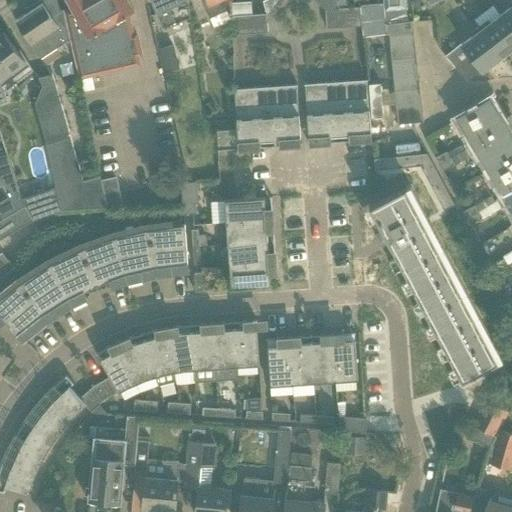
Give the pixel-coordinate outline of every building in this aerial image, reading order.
[(69,39),(62,10),(60,10),(56,0),(45,0),(15,20),(40,58),(69,39)] [(134,10),(128,0),(67,0),(73,9),(63,11),(63,10),(62,10),(69,39),(70,39),(79,78),(140,64),(138,55),(141,55),(136,33),(133,34),(128,13),(134,10)] [(187,0),(150,0),(163,27),(189,17),(189,9),(187,0)] [(187,0),(189,9),(187,0),(204,0),(207,7),(224,0),(187,0)] [(277,0),(264,0),(262,1),(266,13),(266,14),(278,0),(277,0)] [(339,8),(335,0),(313,0),(325,9),(334,9),(339,8)] [(342,8),(346,8),(345,0),(335,0),(339,8),(342,8)] [(386,24),(407,21),(404,0),(383,0),(383,2),(386,24)] [(510,6),(500,14),(511,29),(511,0),(508,3),(510,6)] [(383,2),(359,5),(359,7),(360,7),(360,8),(361,24),(361,26),(362,36),(387,33),(386,24),(383,2)] [(231,15),(240,15),(245,15),(245,3),(231,4),(231,15)] [(351,7),(346,8),(342,8),(344,27),(352,26),(351,7)] [(351,7),(352,26),(361,26),(361,24),(360,8),(360,7),(359,7),(351,7)] [(342,8),(339,8),(334,9),(335,28),(344,27),(342,8)] [(335,28),(334,9),(325,9),(326,28),(335,28)] [(258,14),(259,33),(268,32),(266,14),(266,13),(258,14)] [(249,14),(245,15),(240,15),(241,34),(250,33),(249,14)] [(258,14),(249,14),(250,33),(259,33),(258,14)] [(488,19),(479,25),(502,56),(511,48),(511,29),(500,14),(490,22),(488,19)] [(240,15),(231,15),(233,35),(241,34),(240,15)] [(412,21),(407,21),(386,24),(387,33),(387,37),(413,34),(412,21)] [(462,44),(461,43),(446,56),(455,67),(470,55),(482,71),(502,56),(479,25),(469,32),(472,36),(462,44)] [(4,91),(32,70),(20,49),(18,51),(3,32),(0,34),(0,103),(8,101),(4,91)] [(415,46),(413,34),(387,37),(389,49),(415,46)] [(179,69),(173,45),(158,48),(164,72),(179,69)] [(415,46),(389,49),(390,62),(416,59),(415,46)] [(416,59),(390,62),(392,74),(417,71),(416,59)] [(417,71),(392,74),(393,86),(419,83),(417,71)] [(52,74),(38,77),(42,86),(35,103),(47,144),(55,187),(60,211),(106,207),(103,193),(101,181),(100,176),(83,181),(52,74)] [(346,81),(349,140),(349,142),(351,141),(351,140),(370,139),(370,140),(371,140),(367,79),(346,81)] [(346,81),(326,82),(330,142),(349,140),(346,81)] [(330,143),(330,142),(326,82),(304,83),(304,85),(308,142),(308,143),(309,143),(309,144),(310,144),(310,143),(329,142),(329,143),(330,143)] [(380,83),(369,84),(371,118),(383,117),(380,83)] [(419,83),(393,86),(395,99),(420,96),(419,83)] [(297,84),(275,86),(280,146),(280,145),(299,144),(299,145),(301,145),(300,144),(301,144),(301,142),(300,142),(296,85),(297,85),(297,84)] [(275,86),(255,87),(259,148),(260,148),(260,147),(279,145),(279,146),(280,146),(275,86)] [(255,87),(234,88),(237,128),(216,130),(218,151),(219,151),(219,149),(238,148),(238,149),(239,149),(239,148),(258,147),(259,148),(255,87)] [(420,96),(395,99),(396,111),(422,108),(420,96)] [(503,120),(490,98),(457,118),(468,137),(463,140),(468,147),(511,121),(511,118),(510,115),(503,120)] [(422,108),(396,111),(398,124),(423,121),(422,108)] [(511,127),(511,121),(468,147),(471,153),(476,150),(488,170),(511,156),(511,135),(508,129),(511,127)] [(456,165),(471,155),(467,148),(451,158),(456,165)] [(447,151),(435,157),(439,164),(450,158),(447,151)] [(427,152),(419,153),(420,165),(422,169),(433,164),(427,152)] [(419,153),(411,154),(412,166),(420,165),(419,153)] [(0,186),(1,186),(8,197),(0,201),(0,214),(3,219),(5,218),(10,215),(11,214),(13,213),(18,210),(25,206),(21,199),(7,154),(0,156),(0,186)] [(411,154),(404,155),(405,167),(412,166),(411,154)] [(396,155),(389,156),(390,168),(397,167),(396,155)] [(404,155),(396,155),(397,167),(405,167),(404,155)] [(389,156),(381,157),(382,169),(390,168),(389,156)] [(499,189),(495,192),(475,204),(478,209),(511,189),(511,156),(488,170),(499,189)] [(381,157),(373,158),(375,170),(382,169),(381,157)] [(450,158),(439,164),(442,170),(454,165),(450,158)] [(433,164),(422,169),(426,176),(436,170),(433,164)] [(436,170),(426,176),(429,183),(440,177),(436,170)] [(440,177),(429,183),(433,189),(443,184),(440,177)] [(116,178),(101,181),(103,193),(118,190),(116,178)] [(196,182),(180,183),(182,203),(194,202),(197,202),(196,182)] [(443,184),(433,189),(436,196),(447,190),(443,184)] [(406,187),(369,207),(462,381),(498,362),(406,187)] [(511,189),(478,209),(482,217),(507,203),(511,210),(511,189)] [(447,190),(436,196),(440,203),(451,197),(447,190)] [(57,195),(25,206),(33,221),(60,211),(57,195)] [(451,197),(440,203),(444,210),(454,204),(451,197)] [(226,223),(273,219),(272,207),(271,207),(271,210),(265,210),(264,198),(224,200),(226,223)] [(467,217),(478,211),(474,204),(463,210),(467,217)] [(33,221),(25,206),(18,210),(26,224),(33,221)] [(13,213),(11,214),(20,228),(26,224),(18,210),(13,213)] [(481,217),(478,211),(467,217),(470,223),(481,217)] [(20,228),(11,214),(10,215),(5,218),(14,232),(20,228)] [(14,232),(5,218),(3,219),(0,221),(0,224),(7,236),(8,235),(14,232)] [(274,232),(273,219),(226,223),(227,244),(267,241),(266,230),(272,229),(272,232),(274,232)] [(20,283),(6,293),(0,298),(0,324),(4,321),(21,339),(20,340),(21,341),(46,320),(72,304),(87,297),(87,296),(86,296),(83,292),(96,285),(110,280),(112,285),(110,286),(111,287),(127,281),(157,274),(189,270),(189,269),(187,269),(186,249),(184,224),(154,228),(138,231),(110,238),(82,248),(49,264),(20,283)] [(192,247),(199,246),(198,229),(191,229),(192,247)] [(267,241),(227,244),(229,266),(276,262),(275,250),(274,250),(274,253),(268,253),(267,241)] [(199,246),(192,247),(193,264),(201,263),(199,246)] [(494,270),(506,264),(503,258),(491,264),(494,270)] [(276,262),(229,266),(231,288),(270,285),(269,273),(275,272),(275,275),(277,275),(276,262)] [(509,271),(506,264),(494,270),(498,277),(509,271)] [(201,272),(194,272),(195,290),(202,290),(201,272)] [(259,365),(258,355),(256,321),(257,321),(256,320),(243,321),(243,322),(245,322),(246,328),(234,329),(237,366),(259,365)] [(237,366),(234,329),(222,330),(222,324),(224,323),(224,322),(212,323),(215,368),(236,366),(237,366)] [(215,368),(212,323),(199,324),(200,325),(202,325),(203,331),(191,332),(193,369),(215,368)] [(193,369),(191,332),(177,333),(176,327),(181,326),(181,325),(166,328),(174,372),(184,370),(193,369)] [(174,372),(166,328),(151,331),(151,332),(156,331),(157,336),(144,340),(155,376),(165,373),(174,372)] [(335,381),(337,380),(357,379),(354,339),(342,340),(342,334),(344,334),(344,333),(332,334),(335,381)] [(322,342),(311,343),(313,382),(335,381),(332,334),(319,335),(319,336),(322,336),(322,342)] [(133,336),(119,342),(137,383),(146,379),(155,376),(144,340),(131,344),(128,339),(134,337),(133,336)] [(301,336),(289,337),(292,384),(313,382),(311,343),(299,343),(298,337),(301,337),(301,336)] [(292,384),(289,337),(276,338),(276,339),(279,339),(279,345),(267,346),(270,385),(292,384)] [(137,383),(119,342),(105,348),(106,349),(110,347),(113,352),(100,359),(109,376),(118,392),(128,387),(137,383)] [(73,417),(85,405),(79,398),(70,386),(73,383),(66,375),(62,378),(61,377),(60,378),(61,379),(55,386),(54,385),(53,386),(54,386),(49,391),(73,417)] [(109,376),(104,379),(114,395),(118,392),(109,376)] [(104,379),(99,382),(109,398),(114,395),(104,379)] [(99,382),(93,386),(104,400),(109,398),(99,382)] [(93,386),(89,390),(100,404),(104,400),(93,386)] [(89,390),(84,394),(95,408),(100,404),(89,390)] [(39,402),(34,408),(61,431),(73,417),(49,391),(47,393),(46,392),(45,393),(46,394),(40,401),(39,400),(38,401),(39,402)] [(84,394),(79,398),(85,405),(91,412),(95,408),(84,394)] [(145,411),(146,400),(134,399),(134,410),(145,411)] [(146,400),(145,411),(157,412),(157,401),(146,400)] [(481,408),(473,425),(477,427),(496,437),(499,430),(498,429),(507,411),(503,409),(486,400),(481,408)] [(179,413),(179,402),(168,402),(167,413),(179,413)] [(179,402),(179,413),(190,414),(191,403),(179,402)] [(219,416),(219,409),(203,407),(202,415),(219,416)] [(61,431),(34,408),(33,409),(32,408),(32,409),(33,410),(27,417),(26,417),(25,418),(26,418),(21,426),(20,425),(20,426),(49,447),(61,431)] [(235,410),(219,409),(219,416),(235,417),(235,410)] [(262,411),(246,410),(246,418),(263,419),(262,411)] [(290,413),(272,412),(272,420),(289,421),(290,413)] [(316,423),(317,415),(300,414),(300,422),(316,423)] [(333,416),(317,415),(316,423),(333,424),(333,416)] [(95,425),(94,436),(89,486),(85,486),(85,495),(89,495),(88,500),(120,503),(124,464),(134,465),(135,465),(137,440),(139,417),(138,417),(127,416),(124,439),(120,438),(113,438),(114,427),(95,425)] [(365,432),(366,418),(339,416),(338,430),(365,432)] [(470,423),(464,434),(472,437),(477,427),(473,425),(470,423)] [(49,447),(20,426),(19,426),(20,427),(16,435),(15,434),(14,436),(15,436),(11,444),(9,444),(9,445),(10,445),(10,446),(40,464),(49,447)] [(291,430),(278,429),(274,485),(286,486),(291,430)] [(489,455),(487,463),(510,469),(511,462),(511,433),(499,430),(496,437),(493,442),(491,447),(489,455)] [(346,454),(363,455),(364,437),(347,437),(346,454)] [(137,440),(135,465),(134,472),(145,473),(142,508),(156,509),(156,511),(174,511),(178,461),(167,460),(165,475),(146,473),(149,441),(137,440)] [(214,444),(188,442),(184,487),(198,488),(195,511),(227,511),(230,489),(211,487),(214,444)] [(40,464),(10,446),(6,454),(5,453),(5,454),(6,455),(2,463),(1,463),(0,464),(1,464),(1,467),(34,478),(40,464)] [(340,463),(327,462),(324,492),(337,493),(340,463)] [(312,467),(289,465),(284,511),(322,511),(324,502),(304,500),(306,481),(311,481),(312,467)] [(34,478),(1,467),(0,468),(0,491),(4,492),(5,488),(28,494),(34,478)] [(244,477),(241,503),(240,511),(271,511),(273,497),(258,496),(260,479),(244,477)] [(364,511),(345,510),(344,511),(380,511),(381,509),(386,509),(387,490),(366,488),(364,511)] [(440,490),(435,511),(469,511),(470,509),(472,497),(458,493),(457,493),(440,490)] [(472,497),(470,509),(479,511),(511,511),(511,495),(492,490),(488,501),(472,497)]
